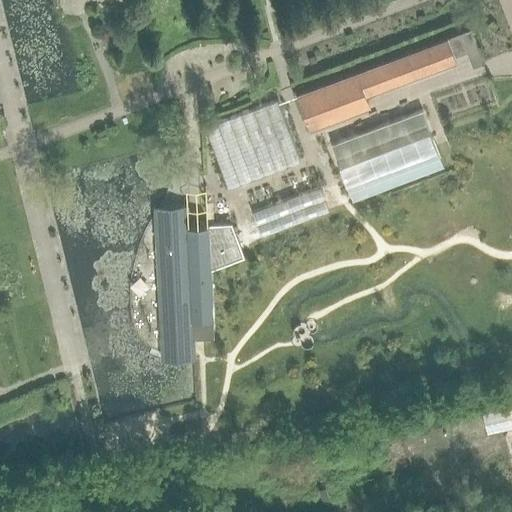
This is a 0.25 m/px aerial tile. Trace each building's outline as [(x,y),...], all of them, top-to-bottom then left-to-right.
[(471,29),(295,94),(309,130),(370,107),(366,96),(456,62),(454,58),(468,52),(473,67),(484,63),(471,29)] [(205,126),(228,187),(299,160),(277,100),(205,126)] [(422,110),(331,144),(344,183),(352,200),(353,200),(443,167),(435,142),(422,110)] [(261,237),(329,212),(320,187),(252,212),(261,237)] [(154,206),(155,248),(187,246),(186,225),(186,205),(154,206)] [(187,246),(155,248),(159,341),(161,341),(213,339),(214,339),(211,269),(244,257),(231,224),(209,225),(209,224),(186,225),(187,246)]
